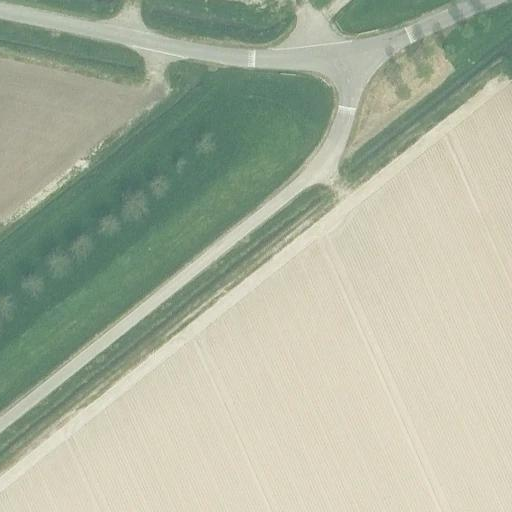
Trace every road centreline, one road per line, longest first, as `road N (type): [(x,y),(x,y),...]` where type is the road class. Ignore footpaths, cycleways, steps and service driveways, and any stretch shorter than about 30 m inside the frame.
road 1 (unclassified): [(0,424),(319,166),(345,115),(349,54)]
road 2 (unclassified): [(0,11),(220,55),(349,54)]
road 3 (unclassified): [(349,54),(488,0)]
